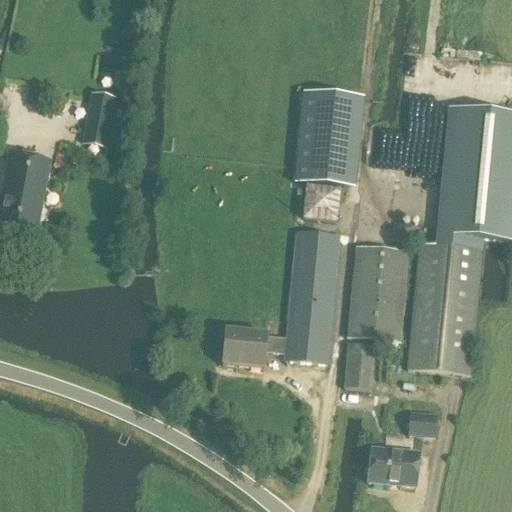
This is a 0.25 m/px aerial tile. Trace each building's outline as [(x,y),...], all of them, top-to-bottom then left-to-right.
[(354,191),(361,100),(300,95),(293,186),(354,191)] [(106,153),(113,104),(97,102),(96,109),(91,108),(88,129),(84,128),(81,149),(106,153)] [(511,121),(452,116),(439,252),(419,250),(407,376),(470,382),(483,244),(511,246),(511,121)] [(0,237),(35,244),(50,165),(10,158),(0,214),(0,237)] [(326,370),(338,242),(297,238),(287,344),(267,342),(267,340),(225,336),(222,370),(264,374),(265,358),(285,360),(285,366),(326,370)] [(398,349),(407,257),(358,252),(349,344),(398,349)] [(370,396),(375,353),(349,350),(344,393),(370,396)] [(435,444),(437,422),(411,419),(409,441),(435,444)] [(416,493),(419,459),(371,454),(368,488),(416,493)]
